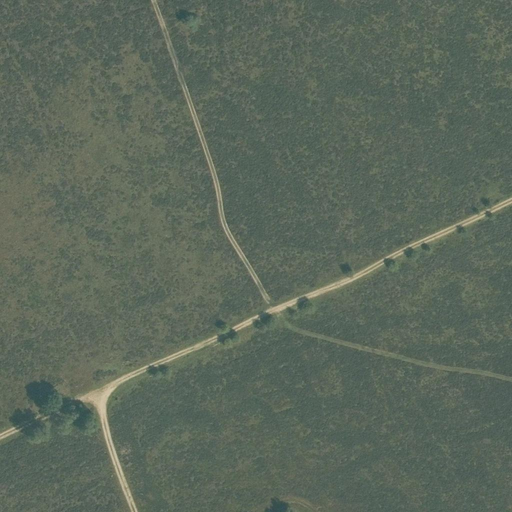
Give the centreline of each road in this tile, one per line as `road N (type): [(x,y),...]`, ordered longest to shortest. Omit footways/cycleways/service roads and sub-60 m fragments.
road 1 (track): [(151,0),(197,119),(223,223),(275,312)]
road 2 (track): [(275,312),(511,200)]
road 3 (track): [(511,380),(293,330),(275,312)]
road 4 (track): [(96,391),(275,312)]
road 5 (track): [(132,511),(96,391)]
